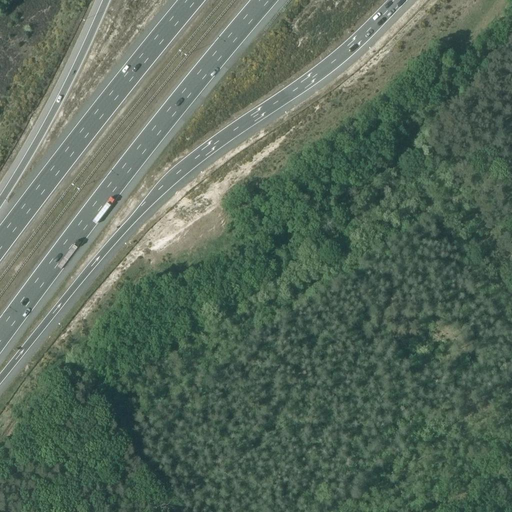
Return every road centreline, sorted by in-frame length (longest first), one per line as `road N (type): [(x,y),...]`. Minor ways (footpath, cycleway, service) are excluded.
road 1 (motorway): [(0,377),(166,184),(308,80),(397,0)]
road 2 (motorway): [(0,336),(263,0)]
road 3 (motorway): [(192,0),(0,243)]
road 4 (motorway): [(105,0),(0,200)]
